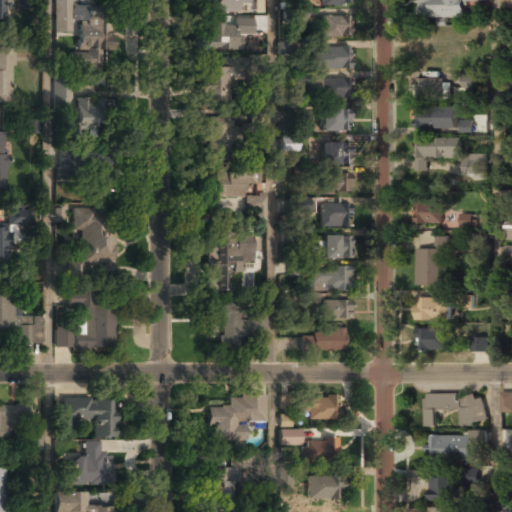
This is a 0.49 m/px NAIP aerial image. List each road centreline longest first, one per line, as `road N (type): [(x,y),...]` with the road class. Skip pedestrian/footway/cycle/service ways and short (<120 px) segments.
road 1 (residential): [(383,0),(384,511)]
road 2 (residential): [(511,372),(0,372)]
road 3 (residential): [(161,0),(161,511)]
